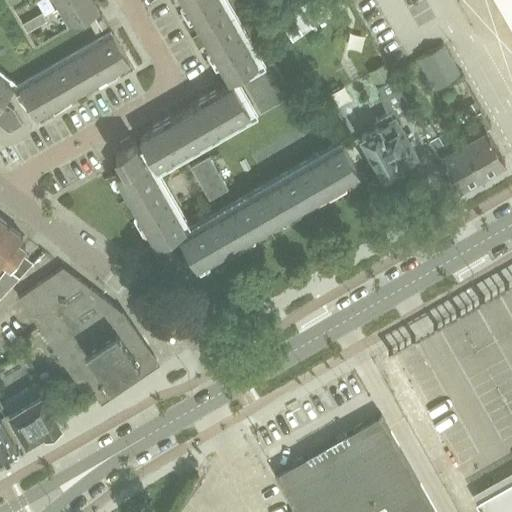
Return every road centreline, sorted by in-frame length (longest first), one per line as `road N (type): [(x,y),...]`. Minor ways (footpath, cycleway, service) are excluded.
road 1 (tertiary): [(228,389),(511,225)]
road 2 (unclassified): [(228,389),(198,341),(0,190)]
road 3 (residential): [(0,188),(178,86),(129,0)]
road 4 (tertiary): [(112,456),(228,389)]
road 5 (tertiary): [(112,456),(2,511)]
